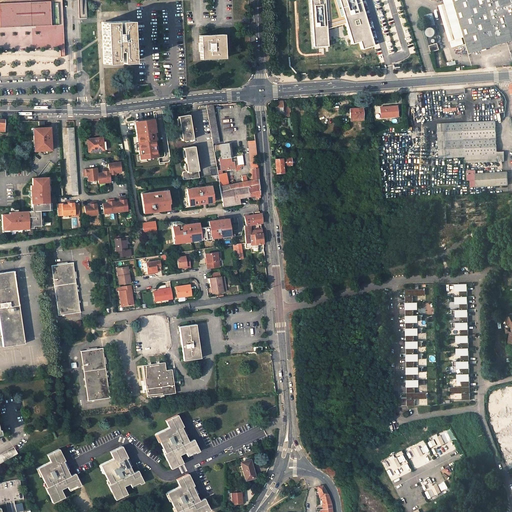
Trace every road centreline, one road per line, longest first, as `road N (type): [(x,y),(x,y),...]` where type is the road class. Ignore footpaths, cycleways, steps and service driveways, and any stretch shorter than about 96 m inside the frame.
road 1 (tertiary): [(0,110),(257,93)]
road 2 (tertiary): [(257,93),(502,76)]
road 3 (residential): [(393,280),(397,416),(480,409)]
road 4 (unclassified): [(257,93),(277,285)]
road 5 (residential): [(277,285),(271,293),(203,304),(199,273),(149,282)]
road 6 (residential): [(480,277),(480,409)]
road 7 (unknown): [(80,110),(82,193),(118,193)]
